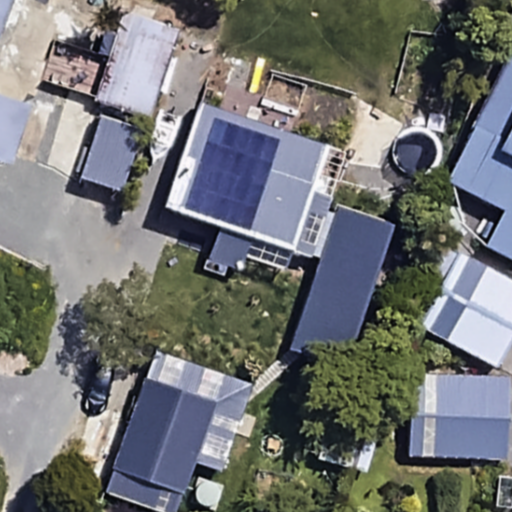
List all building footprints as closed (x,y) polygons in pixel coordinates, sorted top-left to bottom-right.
[(0,0),(0,147),(14,104),(0,99),(0,0)] [(232,0),(227,33),(217,31),(210,80),(314,95),(305,160),(415,176),(423,124),(436,126),(445,66),(386,57),(394,6),(354,0),(232,0)] [(169,23),(114,10),(92,99),(147,112),(169,23)] [(511,32),(441,183),(485,203),(469,238),(511,257),(511,32)] [(95,105),(49,92),(29,162),(74,175),(95,105)] [(511,322),(511,282),(470,262),(434,335),(492,364),(511,322)] [(174,511),(207,395),(130,373),(96,496),(152,511),(174,511)] [(501,375),(408,373),(406,454),(499,456),(501,375)]
